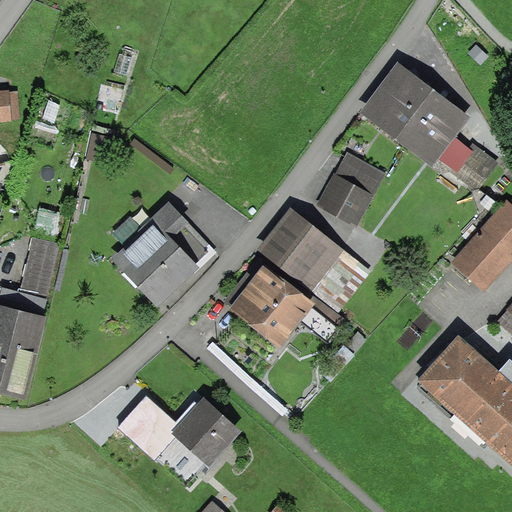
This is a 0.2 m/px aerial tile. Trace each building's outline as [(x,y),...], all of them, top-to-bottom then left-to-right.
[(297,0),(319,20),(327,10),(316,0),(297,0)] [(118,53),(113,71),(125,75),(131,57),(118,53)] [(370,113),(404,139),(421,116),(409,108),(425,88),(396,68),(368,105),(373,108),(370,113)] [(409,108),(421,116),(404,139),(432,159),(463,119),(452,109),(458,101),(433,82),(427,90),(425,88),(409,108)] [(0,93),(0,118),(18,118),(16,93),(6,93),(0,93)] [(471,149),(454,171),(476,187),(493,165),(471,149)] [(0,150),(0,180),(8,153),(0,150)] [(346,157),(322,200),(359,220),(383,177),(346,157)] [(511,200),(456,262),(483,286),(511,253),(511,200)] [(150,227),(119,258),(158,299),(207,252),(203,248),(207,245),(184,220),(180,224),(165,208),(148,225),(150,227)] [(293,221),(269,251),(336,304),(365,268),(343,251),(339,257),(293,221)] [(32,237),(20,290),(46,296),(59,244),(32,237)] [(262,259),(229,300),(279,340),(297,316),(327,340),(343,318),(262,259)] [(0,296),(0,385),(21,392),(45,302),(2,291),(0,296)] [(511,306),(499,321),(511,332),(511,306)] [(511,361),(509,360),(495,375),(459,342),(419,387),(456,421),(462,413),(511,457),(511,361)] [(190,418),(177,433),(209,461),(236,431),(204,403),(200,408),(194,403),(185,413),(190,418)] [(203,511),(221,511),(212,503),(207,509),(203,511)]
